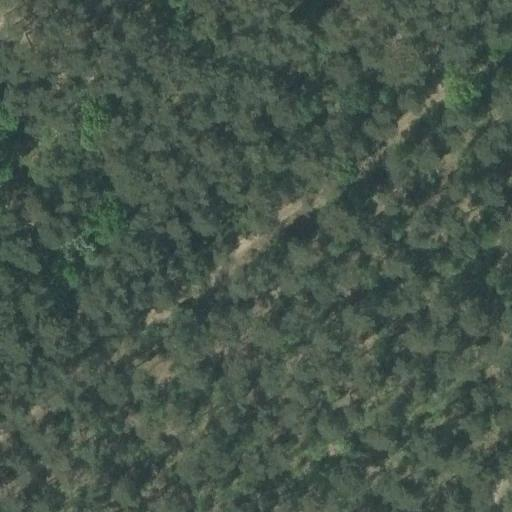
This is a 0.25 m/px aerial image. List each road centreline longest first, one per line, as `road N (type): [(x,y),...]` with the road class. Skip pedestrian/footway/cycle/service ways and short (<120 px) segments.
road 1 (track): [(511,39),(0,439)]
road 2 (track): [(183,511),(0,463)]
